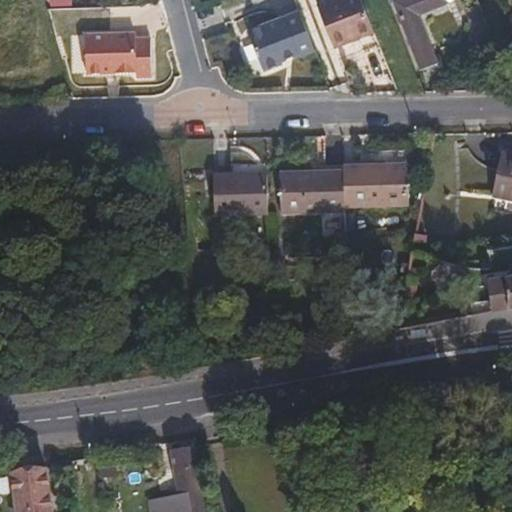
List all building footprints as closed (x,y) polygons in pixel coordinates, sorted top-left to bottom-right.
[(370,27),(359,0),(312,0),(329,43),(370,27)] [(447,5),(445,0),(392,0),(416,63),(430,58),(416,17),(447,5)] [(311,51),(295,9),(242,30),(256,72),(276,64),(275,62),(291,55),(293,58),(311,51)] [(83,32),(82,71),(134,70),(134,30),(83,32)] [(511,155),(497,153),(487,199),(511,203),(511,155)] [(273,171),(274,213),(339,211),(339,205),(403,202),(402,160),(364,161),(352,163),(337,163),(337,169),(273,171)] [(208,218),(262,216),(261,172),(207,175),(208,218)] [(423,242),(424,235),(412,233),(411,240),(419,241),(423,242)] [(418,250),(419,241),(411,240),(409,250),(418,250)] [(421,282),(416,280),(419,267),(407,264),(402,294),(419,297),(421,282)] [(511,272),(486,277),(489,301),(507,298),(508,305),(511,303),(511,272)] [(202,511),(194,457),(171,460),(179,506),(173,508),(173,511),(202,511)] [(48,511),(44,471),(12,475),(15,511),(48,511)]
